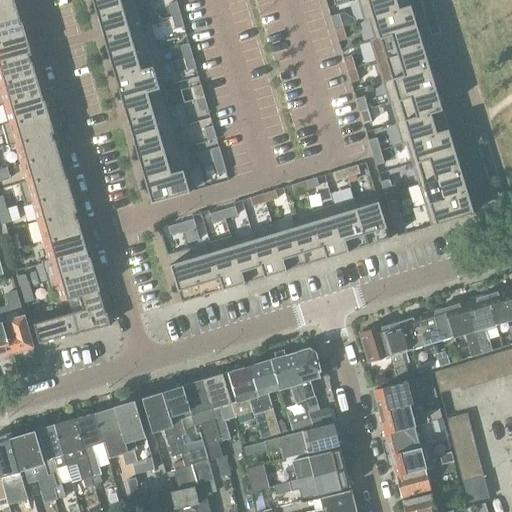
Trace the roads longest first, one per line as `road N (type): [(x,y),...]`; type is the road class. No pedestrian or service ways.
road 1 (residential): [(36,0),(142,363)]
road 2 (residential): [(380,511),(328,306)]
road 3 (residential): [(142,363),(328,306)]
road 4 (residential): [(328,306),(511,251)]
road 5 (residential): [(0,407),(142,363)]
